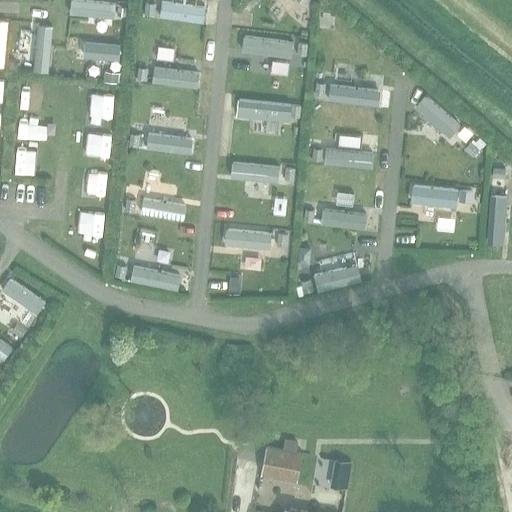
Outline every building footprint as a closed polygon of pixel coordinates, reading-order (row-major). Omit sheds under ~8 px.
[(146,1),(144,13),(154,14),(155,2),(146,1)] [(50,5),(51,46),(66,46),(65,5),(50,5)] [(118,5),(117,13),(125,14),(126,6),(118,5)] [(48,25),(49,25),(50,16),(38,16),(37,39),(47,40),(48,25)] [(136,39),(136,23),(96,21),(95,38),(136,39)] [(258,23),(257,36),(293,38),(294,25),(258,23)] [(178,29),(177,41),(190,42),(191,30),(178,29)] [(297,41),(296,54),(306,55),(307,42),(297,41)] [(214,67),(215,51),(170,48),(169,64),(214,67)] [(351,49),(352,62),(366,61),(365,48),(351,49)] [(6,56),(5,68),(17,69),(18,62),(13,57),(6,56)] [(137,66),(136,78),(146,79),(147,67),(137,66)] [(343,67),(344,85),(393,84),(393,66),(343,67)] [(104,69),(103,80),(117,81),(118,71),(104,69)] [(37,70),(36,93),(56,94),(57,71),(37,70)] [(441,77),(432,87),(464,118),(473,109),(441,77)] [(106,104),(129,105),(130,82),(107,81),(106,104)] [(316,81),(314,93),(324,94),(325,82),(316,81)] [(288,100),(289,87),(252,85),(251,98),(288,100)] [(0,119),(17,119),(17,96),(0,96),(0,119)] [(34,101),(33,123),(56,124),(57,102),(34,101)] [(290,103),(289,116),(299,117),(300,104),(290,103)] [(146,131),(166,133),(168,112),(147,111),(146,131)] [(209,116),(170,114),(169,135),(208,138),(209,116)] [(107,117),(105,132),(123,134),(125,119),(107,117)] [(0,124),(0,144),(14,146),(16,126),(0,124)] [(342,148),(387,150),(388,132),(343,129),(342,148)] [(53,155),(55,135),(31,133),(30,153),(53,155)] [(130,136),(128,148),(138,149),(140,137),(130,136)] [(470,141),(464,149),(473,156),(479,149),(470,141)] [(312,147),(311,159),(321,160),(322,148),(312,147)] [(247,148),(246,162),(295,164),(296,151),(247,148)] [(122,178),(123,156),(98,155),(96,176),(122,178)] [(494,164),(493,175),(502,176),(503,164),(494,164)] [(285,166),(284,178),(294,179),(294,167),(285,166)] [(491,179),(491,188),(503,188),(504,179),(491,179)] [(461,189),(460,201),(470,202),(471,190),(461,189)] [(126,197),(125,209),(134,210),(136,198),(126,197)] [(119,203),(100,202),(99,223),(118,224),(119,203)] [(304,207),(303,219),(312,220),(313,208),(304,207)] [(167,240),(171,215),(155,213),(152,238),(167,240)] [(287,231),(286,213),(240,215),(240,232),(287,231)] [(339,241),(341,228),(328,226),(326,239),(339,241)] [(278,233),(277,245),(286,245),(287,233),(278,233)] [(192,272),(196,258),(149,245),(145,259),(192,272)] [(374,249),(332,259),(335,273),(377,263),(374,249)] [(26,260),(17,273),(51,296),(60,283),(26,260)] [(116,264),(114,276),(123,278),(126,267),(116,264)] [(310,278),(301,280),(304,292),(313,290),(310,278)] [(16,323),(11,331),(21,337),(26,330),(16,323)] [(295,453),(296,452),(298,440),(285,437),(283,450),(266,448),(261,474),(297,480),(302,454),(295,453)] [(477,437),(469,438),(470,447),(478,446),(477,437)] [(335,458),(331,486),(346,488),(350,461),(335,458)] [(481,459),(469,460),(470,467),(482,466),(481,459)]
